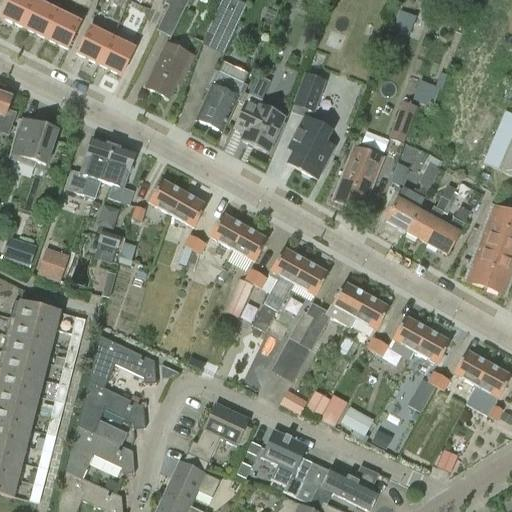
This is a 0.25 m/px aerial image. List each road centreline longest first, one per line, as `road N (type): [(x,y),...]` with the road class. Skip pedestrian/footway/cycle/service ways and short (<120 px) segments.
road 1 (unclassified): [(511,336),(0,61)]
road 2 (residential): [(141,511),(164,420),(198,391),(455,504)]
